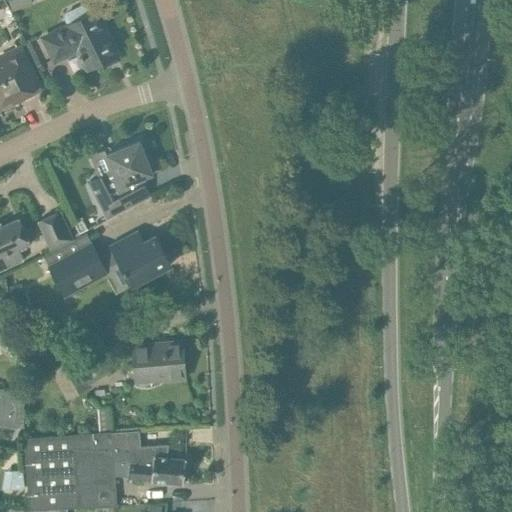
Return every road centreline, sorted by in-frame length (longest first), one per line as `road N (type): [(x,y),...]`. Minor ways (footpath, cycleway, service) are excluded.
road 1 (secondary): [(439,511),(473,0)]
road 2 (secondary): [(397,0),(389,323),(403,511)]
road 3 (unclassified): [(240,511),(227,299),(188,84)]
road 4 (residential): [(0,155),(105,106),(188,84)]
